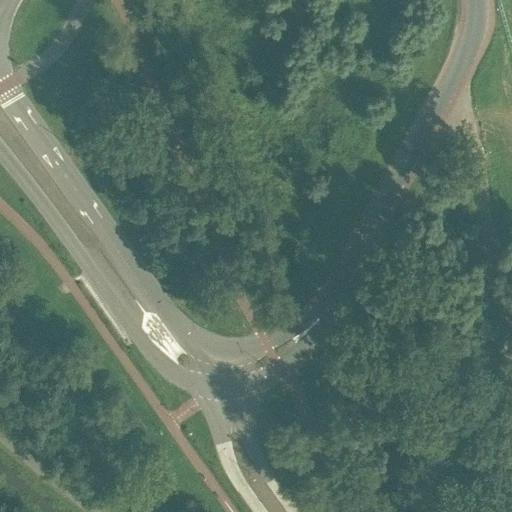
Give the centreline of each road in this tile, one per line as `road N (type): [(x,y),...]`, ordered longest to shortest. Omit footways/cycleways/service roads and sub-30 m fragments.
road 1 (unclassified): [(221,355),(184,335),(0,81)]
road 2 (unclassified): [(0,154),(165,369),(222,387)]
road 3 (unclassified): [(511,350),(465,143),(442,107)]
road 4 (unclassified): [(328,307),(442,107)]
road 5 (unclassified): [(296,511),(250,447),(242,386)]
road 6 (unclassified): [(222,387),(225,454),(259,511)]
road 7 (unclassified): [(242,386),(281,371),(328,307)]
